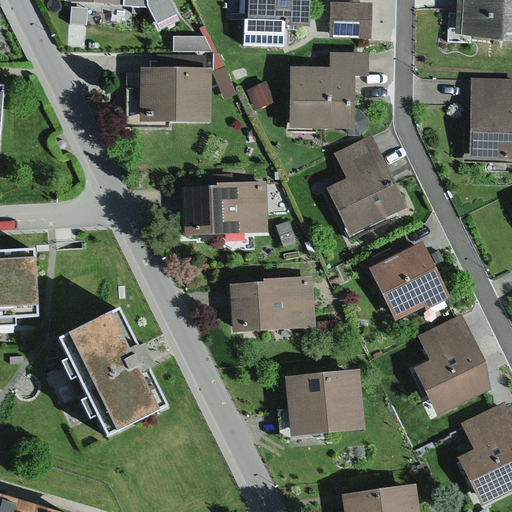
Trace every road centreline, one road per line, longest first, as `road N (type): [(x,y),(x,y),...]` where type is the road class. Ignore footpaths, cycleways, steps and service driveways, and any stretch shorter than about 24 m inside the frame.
road 1 (residential): [(406,0),(404,128),(511,354)]
road 2 (residential): [(118,202),(273,511)]
road 3 (residential): [(19,0),(118,202)]
